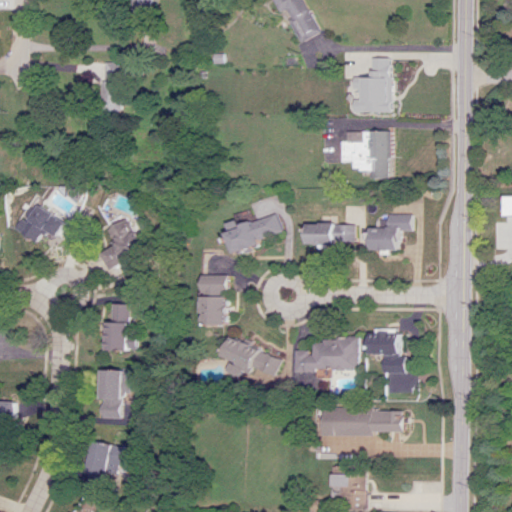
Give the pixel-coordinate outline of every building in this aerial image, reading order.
[(133,0),(134,13),(154,12),(153,0),(133,0)] [(275,0),(281,11),(288,8),(293,17),(289,19),(300,42),(320,32),(304,0),(275,0)] [(374,76),(354,76),(354,88),(363,88),(363,98),(354,98),(354,112),(393,112),(393,57),(374,57),(374,76)] [(122,110),(121,61),(102,61),(103,110),(122,110)] [(392,130),(347,130),(347,140),(341,140),(341,161),(352,161),(352,169),(371,169),(371,178),(392,177),(392,130)] [(66,219),(36,205),(29,218),(23,215),(16,230),(38,241),(43,230),(57,237),(66,219)] [(261,246),(259,237),(280,231),(276,213),(240,222),(239,218),(227,222),(235,253),(261,246)] [(413,214),(389,213),(389,227),(370,227),(370,251),(399,251),(400,230),(413,230),(413,214)] [(111,268),(146,250),(136,230),(132,232),(126,220),(108,229),(116,245),(103,252),(111,268)] [(307,223),(307,244),(355,243),(354,222),(307,223)] [(204,274),(204,312),(207,312),(207,324),(231,324),(230,274),(204,274)] [(131,303),(111,303),(110,349),(137,350),(137,337),(130,337),(131,303)] [(385,372),(407,372),(408,356),(401,355),(402,329),(376,329),(376,334),(370,334),(370,353),(385,353),(385,372)] [(283,357),(234,336),(226,355),(274,376),(283,357)] [(296,370),(359,369),(359,337),(312,337),(312,349),(296,349),(296,370)] [(104,417),(124,417),(124,392),(132,392),(132,378),(127,378),(127,369),(105,369),(104,417)] [(0,434),(4,435),(4,419),(19,419),(19,399),(0,398),(0,434)] [(375,435),(375,430),(405,431),(406,409),(326,408),(325,434),(375,435)] [(368,467),(336,466),(335,501),(368,502),(368,467)]
